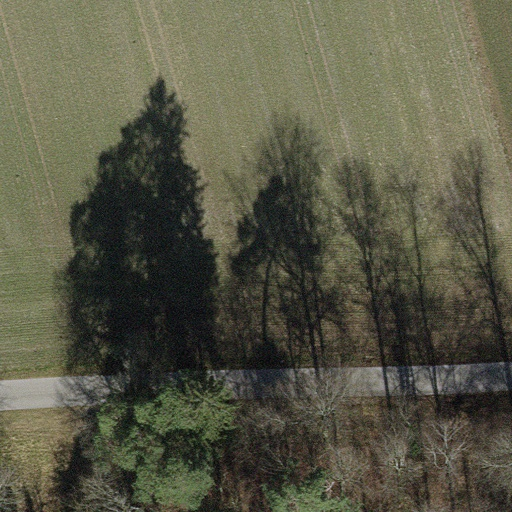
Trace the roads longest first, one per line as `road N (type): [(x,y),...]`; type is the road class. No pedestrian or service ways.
road 1 (track): [(0,397),(511,377)]
road 2 (track): [(108,390),(111,511)]
